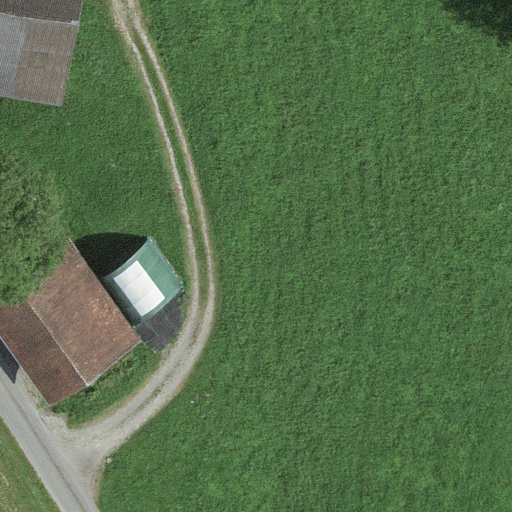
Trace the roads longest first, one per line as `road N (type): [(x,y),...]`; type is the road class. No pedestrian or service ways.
road 1 (track): [(59,471),(144,405),(175,369),(202,298),(197,222),(122,0)]
road 2 (track): [(83,511),(0,372)]
